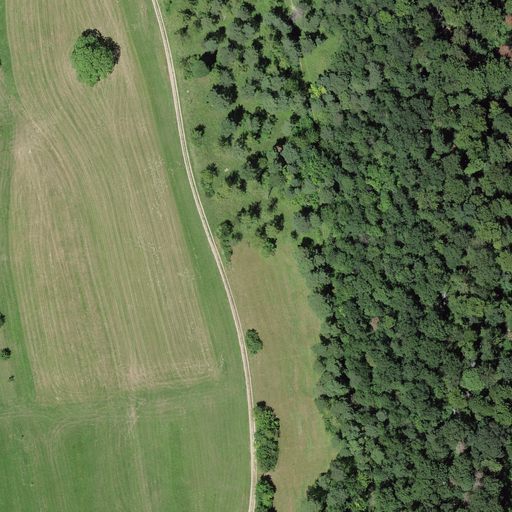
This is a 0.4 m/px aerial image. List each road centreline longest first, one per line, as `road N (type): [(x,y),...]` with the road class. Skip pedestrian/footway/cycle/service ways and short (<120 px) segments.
road 1 (track): [(151,0),(190,179),(241,340),(254,459),(248,511)]
road 2 (track): [(356,511),(316,129),(284,0)]
